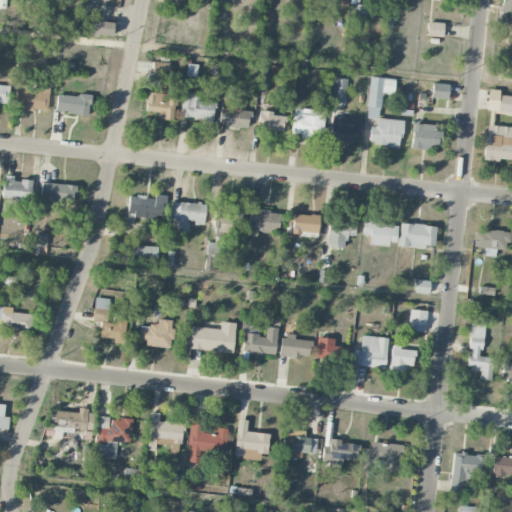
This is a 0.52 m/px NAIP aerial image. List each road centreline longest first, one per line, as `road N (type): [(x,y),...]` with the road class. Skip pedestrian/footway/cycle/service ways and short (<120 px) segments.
road 1 (residential): [(12,511),(12,456),(92,253),(145,0)]
road 2 (residential): [(511,422),(0,365)]
road 3 (residential): [(427,511),(483,0)]
road 4 (residential): [(511,199),(0,144)]
